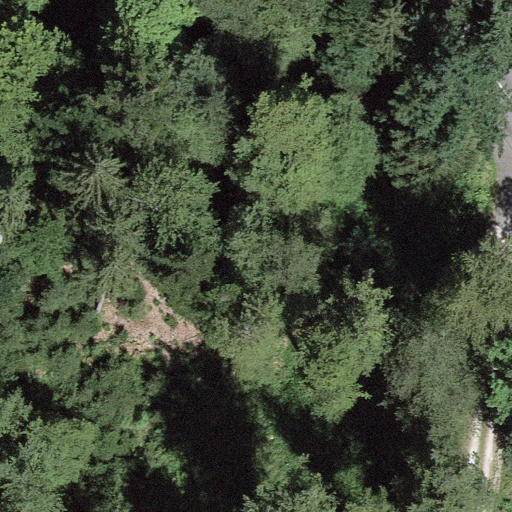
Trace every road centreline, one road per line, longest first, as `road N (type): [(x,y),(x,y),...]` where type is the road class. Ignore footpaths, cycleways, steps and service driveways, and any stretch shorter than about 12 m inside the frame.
road 1 (track): [(470,511),(511,245)]
road 2 (tertiary): [(435,0),(511,101)]
